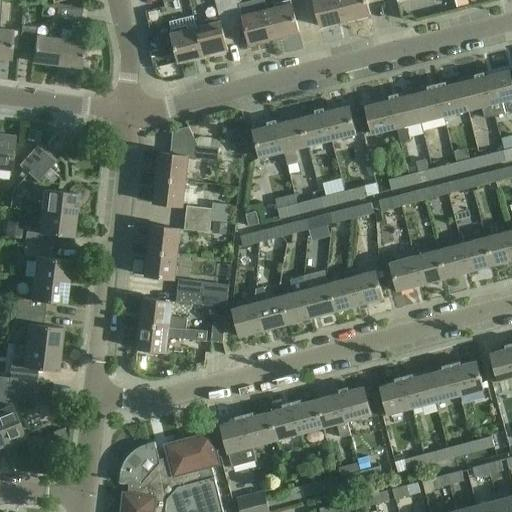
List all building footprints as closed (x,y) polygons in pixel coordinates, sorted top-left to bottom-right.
[(11,31),(0,29),(0,9),(1,0),(0,0),(0,58),(9,60),(11,31)] [(205,25),(196,28),(203,56),(228,50),(223,31),(234,29),(227,0),(215,0),(220,18),(204,22),(205,25)] [(258,8),(242,12),(238,0),(227,0),(234,29),(245,26),(250,45),(275,39),(267,10),(259,12),(258,8)] [(267,10),(275,39),(299,33),(290,0),(275,4),(276,8),(267,10)] [(345,21),(339,0),(314,0),(321,27),(345,21)] [(339,0),(345,21),(370,15),(366,0),(339,0)] [(69,41),(70,31),(71,20),(80,21),(81,9),(57,6),(56,18),(62,19),(56,65),(81,68),(84,43),(69,41)] [(196,28),(193,16),(170,22),(172,30),(171,30),(179,62),(203,56),(196,28)] [(18,41),(17,51),(34,52),(32,62),(56,65),(59,40),(62,19),(56,18),(52,17),(51,28),(50,28),(49,39),(35,37),(37,26),(20,25),(18,41)] [(505,113),(503,102),(511,100),(511,83),(509,71),(485,77),(494,116),(505,113)] [(475,79),(461,83),(468,111),(482,108),(484,119),(494,116),(485,77),(484,73),(474,76),(475,79)] [(436,85),(437,89),(444,117),(468,111),(461,83),(446,86),(445,83),(436,85)] [(428,91),(413,94),(420,122),(444,117),(437,89),(436,85),(427,87),(428,91)] [(389,96),(390,100),(400,142),(411,139),(408,125),(420,122),(413,94),(399,98),(398,94),(389,96)] [(400,142),(390,100),(389,96),(379,99),(380,102),(365,106),(372,134),(397,128),(400,142)] [(324,109),(324,112),(332,140),(356,134),(349,106),(334,110),(333,106),(324,109)] [(315,115),(300,118),(307,146),(332,140),(324,112),(324,109),(314,111),(315,115)] [(295,150),(307,146),(300,118),(277,124),(284,152),(285,152),(290,174),(300,172),(295,150)] [(284,152),(277,124),(276,121),(267,123),(268,127),(253,130),(260,159),(284,152)] [(28,127),(26,139),(39,141),(41,130),(28,127)] [(233,128),(232,141),(245,142),(246,129),(233,128)] [(0,133),(0,168),(10,170),(14,135),(0,133)] [(28,173),(46,152),(37,144),(18,165),(23,169),(18,174),(23,179),(28,173)] [(217,161),(219,150),(194,147),(192,158),(217,161)] [(505,161),(511,159),(511,148),(503,151),(505,161)] [(482,167),(505,161),(503,151),(480,157),(482,167)] [(46,152),(28,173),(37,181),(55,161),(46,152)] [(156,179),(185,182),(188,157),(159,153),(156,179)] [(459,173),(482,167),(480,157),(456,163),(459,173)] [(432,169),(429,170),(426,158),(415,161),(418,173),(409,175),(411,185),(435,179),(432,169)] [(435,179),(459,173),(456,163),(432,169),(435,179)] [(496,182),(511,178),(511,167),(494,172),(496,182)] [(472,188),(496,182),(494,172),(470,178),(472,188)] [(391,190),(411,185),(409,175),(389,180),(391,190)] [(449,194),(472,188),(470,178),(446,184),(449,194)] [(182,207),(185,182),(156,179),(153,204),(182,207)] [(425,200),(449,194),(446,184),(423,191),(425,200)] [(347,202),(367,197),(364,187),(345,192),(347,202)] [(40,211),(75,215),(77,193),(43,189),(40,211)] [(401,207),(425,200),(423,191),(399,197),(401,207)] [(323,208),(347,202),(345,192),(320,198),(323,208)] [(382,212),(401,207),(399,197),(379,202),(382,212)] [(299,213),(323,208),(320,198),(297,204),(299,213)] [(187,207),(185,219),(211,222),(211,221),(213,221),(227,222),(230,222),(231,204),(212,202),(212,210),(187,207)] [(280,218),(299,213),(297,204),(277,209),(280,218)] [(371,204),(350,209),(353,219),(373,213),(371,204)] [(350,209),(330,214),(332,224),(353,219),(350,209)] [(72,237),(75,215),(40,211),(39,225),(26,223),(25,231),(24,243),(52,246),(53,235),(72,237)] [(248,226),(259,223),(256,212),(246,214),(248,226)] [(308,230),(332,224),(330,214),(306,220),(308,230)] [(209,233),(211,222),(185,219),(184,230),(209,233)] [(289,235),(308,230),(306,220),(286,226),(289,235)] [(6,221),(4,235),(20,237),(22,223),(6,221)] [(213,221),(212,233),(226,235),(227,222),(213,221)] [(511,265),(511,243),(509,232),(508,232),(506,221),(496,224),(499,235),(485,238),(493,267),(507,263),(508,267),(511,265)] [(148,252),(177,255),(180,230),(151,227),(148,252)] [(280,227),(260,232),(263,242),(273,239),(282,237),(280,227)] [(243,247),(260,242),(263,242),(260,232),(241,237),(243,247)] [(479,270),(493,267),(485,238),(462,244),(470,273),(470,276),(480,274),(479,270)] [(50,258),(52,246),(24,243),(22,255),(35,257),(33,278),(67,282),(70,260),(50,258)] [(412,247),(414,257),(422,285),(446,279),(438,250),(425,254),(422,244),(412,247)] [(470,273),(462,244),(438,250),(446,279),(470,273)] [(175,280),(177,255),(148,252),(146,276),(175,280)] [(422,285),(414,257),(391,263),(398,291),(422,285)] [(375,272),(358,276),(356,269),(349,271),(359,306),(360,309),(369,307),(368,303),(382,299),(375,272)] [(312,318),(335,312),(327,284),(324,271),(301,277),(312,318)] [(313,322),(312,318),(301,277),(290,279),(294,293),(280,296),(287,324),(302,320),(303,324),(313,322)] [(65,304),(67,282),(33,278),(30,300),(18,298),(16,310),(44,314),(45,302),(65,304)] [(349,278),(327,284),(335,312),(359,306),(351,278),(349,278)] [(202,294),(204,282),(179,280),(177,292),(202,294)] [(280,296),(268,300),(264,286),(255,288),(255,298),(257,303),(256,303),(264,331),(287,324),(280,296)] [(227,297),(202,294),(177,292),(176,304),(226,309),(227,297)] [(143,300),(140,324),(168,327),(186,329),(187,318),(170,316),(172,303),(143,300)] [(240,337),(254,333),(255,337),(264,334),(264,331),(256,303),(232,309),(240,337)] [(43,325),(44,314),(16,310),(15,323),(27,324),(25,345),(59,349),(62,328),(43,325)] [(214,316),(211,341),(222,342),(225,317),(214,316)] [(207,341),(208,332),(186,329),(168,327),(140,324),(137,349),(166,353),(168,337),(207,341)] [(498,383),(511,378),(511,344),(503,347),(504,350),(490,354),(498,383)] [(10,365),(9,378),(36,381),(38,369),(57,371),(59,349),(25,345),(24,357),(11,356),(10,365)] [(475,363),(460,367),(459,363),(450,365),(459,397),(483,391),(482,389),(489,388),(487,381),(481,383),(475,363)] [(450,365),(441,368),(442,371),(428,375),(435,404),(459,397),(450,365)] [(413,379),(412,375),(402,378),(411,410),(435,404),(428,375),(413,379)] [(35,393),(36,381),(9,378),(7,390),(35,393)] [(411,410),(402,378),(393,380),(394,384),(380,388),(387,416),(411,410)] [(338,391),(338,395),(349,435),(351,435),(348,423),(371,416),(364,388),(348,392),(347,389),(338,391)] [(340,437),(349,435),(338,395),(315,401),(322,429),(337,425),(340,437)] [(291,403),(299,435),(322,429),(315,401),(301,405),(300,401),(291,403)] [(268,413),(275,442),(299,435),(291,403),(282,406),(282,409),(268,413)] [(0,408),(0,436),(3,445),(24,437),(11,404),(0,408)] [(253,413),(244,416),(252,448),(275,442),(268,413),(254,417),(253,413)] [(236,422),(221,426),(228,452),(231,466),(256,460),(252,448),(245,419),(244,416),(235,418),(236,422)] [(63,427),(52,431),(57,443),(68,438),(63,427)] [(471,443),(466,444),(463,431),(451,434),(454,448),(448,449),(450,459),(473,452),(471,443)] [(120,474),(119,483),(122,483),(125,484),(128,484),(127,494),(124,494),(121,511),(223,511),(212,466),(219,464),(216,456),(211,434),(195,438),(174,444),(166,446),(168,457),(159,460),(154,442),(145,445),(140,446),(135,449),(130,453),(126,457),(123,463),(121,468),(120,474)] [(473,452),(494,447),(491,438),(471,443),(473,452)] [(426,465),(450,459),(448,449),(423,456),(426,465)] [(423,456),(405,461),(403,454),(394,456),(398,472),(407,470),(426,465),(423,456)] [(489,474),(509,469),(507,459),(486,464),(489,474)] [(475,478),(489,474),(486,464),(472,468),(475,478)] [(362,482),(382,477),(380,467),(360,472),(362,482)] [(448,475),(450,485),(464,481),(462,471),(448,475)] [(343,487),(362,482),(360,472),(335,479),(338,488),(343,487)] [(436,489),(450,485),(448,475),(433,478),(436,489)] [(315,494),(338,488),(335,479),(332,480),(332,479),(312,484),(315,494)] [(291,501),(315,494),(312,484),(288,491),(291,501)] [(395,499),(410,495),(407,485),(392,489),(395,499)] [(373,494),(376,504),(390,501),(387,490),(373,494)] [(268,507),(291,501),(288,491),(265,497),(268,507)] [(264,492),(238,499),(240,511),(269,511),(268,507),(265,497),(264,492)] [(361,508),(376,504),(373,494),(359,498),(361,508)] [(511,511),(511,496),(496,501),(499,511),(511,511)] [(333,504),(335,511),(345,511),(350,511),(348,500),(333,504)] [(499,511),(496,501),(477,506),(478,511),(499,511)]
